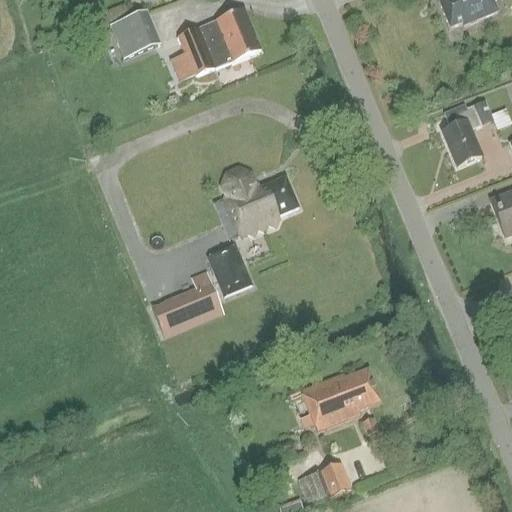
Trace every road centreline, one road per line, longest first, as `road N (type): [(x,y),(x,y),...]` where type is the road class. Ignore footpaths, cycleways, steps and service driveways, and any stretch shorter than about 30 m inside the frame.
road 1 (tertiary): [(511,466),(318,0)]
road 2 (track): [(370,123),(328,140),(251,103),(112,155),(102,173),(155,294)]
